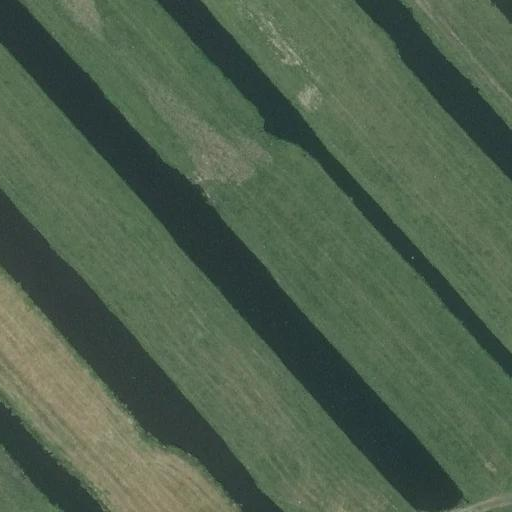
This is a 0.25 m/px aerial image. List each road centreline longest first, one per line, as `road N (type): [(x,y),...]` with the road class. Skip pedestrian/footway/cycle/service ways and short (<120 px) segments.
road 1 (track): [(0,118),(379,511),(511,509)]
road 2 (track): [(511,106),(417,0)]
